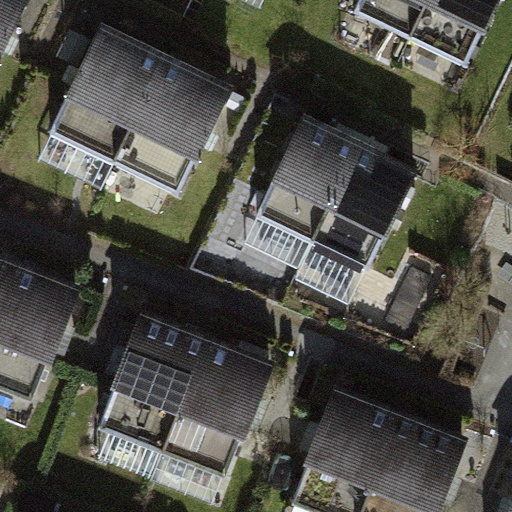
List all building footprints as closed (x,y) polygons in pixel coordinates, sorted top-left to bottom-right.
[(0,0),(0,54),(26,0),(0,0)] [(431,0),(363,0),(358,11),(414,37),(431,0)] [(499,0),(431,0),(414,37),(469,64),(499,0)] [(168,60),(104,29),(54,134),(118,164),(168,60)] [(232,90),(168,60),(118,164),(182,194),(232,90)] [(362,146),(306,119),(260,216),(315,242),(362,146)] [(417,172),(362,146),(315,242),(371,268),(417,172)] [(0,300),(15,263),(0,257),(0,300)] [(78,288),(15,263),(0,300),(0,386),(34,400),(78,288)] [(208,338),(144,314),(100,426),(164,451),(208,338)] [(271,363),(208,338),(164,451),(228,475),(271,363)] [(364,511),(403,414),(339,389),(295,501),(322,511),(364,511)] [(437,511),(466,438),(403,414),(364,511),(437,511)]
